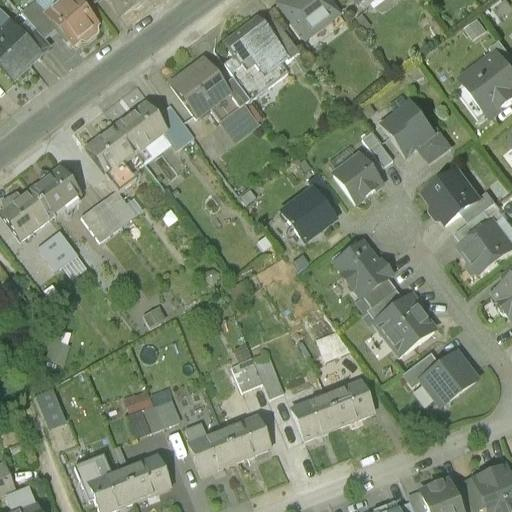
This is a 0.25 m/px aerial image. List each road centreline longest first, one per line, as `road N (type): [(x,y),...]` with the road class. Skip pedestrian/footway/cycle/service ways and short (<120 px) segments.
road 1 (tertiary): [(0,165),(213,0)]
road 2 (track): [(0,233),(59,302),(56,326),(30,374),(43,444)]
road 3 (residential): [(293,511),(511,427)]
road 4 (residential): [(511,382),(388,219)]
